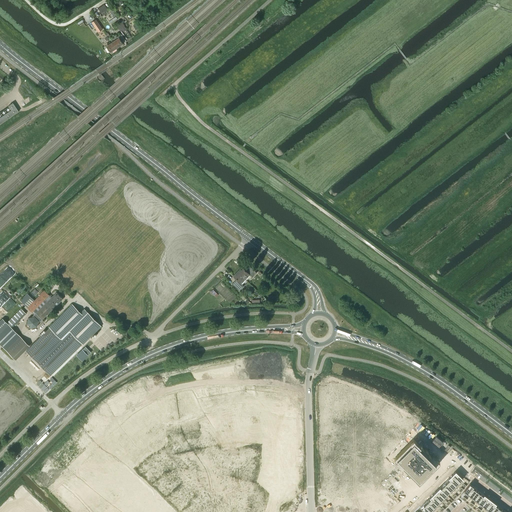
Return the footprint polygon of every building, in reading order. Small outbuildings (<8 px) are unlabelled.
[(96,19),(91,22),(98,32),(102,29),(96,19)] [(119,38),(112,42),(117,49),(123,44),(119,38)] [(117,49),(112,42),(106,47),(110,53),(117,49)] [(0,123),(19,111),(13,102),(8,105),(9,106),(11,110),(7,112),(3,115),(0,117),(0,123)] [(238,271),(245,279),(249,274),(252,277),(256,273),(249,266),(245,270),(242,267),(238,271)] [(241,283),(245,279),(238,271),(233,276),(236,279),(232,283),(239,290),(244,286),(241,283)] [(28,318),(26,324),(31,329),(37,327),(38,323),(42,319),(63,298),(57,292),(47,302),(45,300),(49,295),(44,290),(40,294),(40,295),(34,301),(27,308),(28,308),(32,312),(34,314),(31,317),(28,318)] [(29,295),(22,303),(27,308),(34,301),(29,295)] [(50,327),(26,351),(50,375),(79,346),(82,343),(83,344),(88,339),(101,326),(84,309),(80,312),(72,304),(49,326),(50,327)] [(26,313),(21,308),(7,323),(9,325),(12,327),(26,313)] [(2,318),(0,320),(0,333),(9,325),(7,323),(2,318)] [(12,327),(9,325),(0,333),(0,343),(6,350),(20,336),(12,327)] [(6,350),(15,360),(30,346),(20,336),(6,350)] [(415,442),(398,459),(420,480),(436,463),(415,442)] [(455,471),(452,475),(459,482),(463,479),(455,471)] [(452,475),(449,478),(456,485),(459,482),(452,475)] [(449,478),(446,481),(453,489),(453,488),(456,485),(449,478)] [(446,481),(443,484),(451,492),(450,493),(451,493),(455,490),(453,488),(453,489),(446,481)] [(443,484),(439,488),(447,495),(447,496),(450,493),(451,492),(443,484)] [(469,484),(463,492),(467,495),(468,495),(467,495),(473,487),(469,484)] [(473,487),(467,495),(468,495),(471,497),(477,489),(473,487)] [(439,488),(436,491),(444,498),(447,495),(439,488)] [(471,497),(470,498),(474,501),(481,492),(477,489),(471,497)] [(436,491),(433,494),(442,503),(445,499),(444,498),(436,491)] [(481,492),(474,501),(478,504),(483,497),(484,495),(481,492)] [(433,494),(430,497),(437,504),(437,505),(438,506),(442,503),(433,494)] [(483,497),(478,504),(482,507),(483,505),(482,505),(488,498),(484,495),(483,497)] [(430,497),(427,500),(434,508),(437,505),(437,504),(430,497)] [(488,498),(482,505),(483,505),(486,508),(492,501),(488,498)] [(427,500),(424,504),(431,511),(432,511),(436,509),(434,508),(427,500)] [(486,508),(485,509),(488,511),(489,511),(496,504),(492,501),(486,508)]
